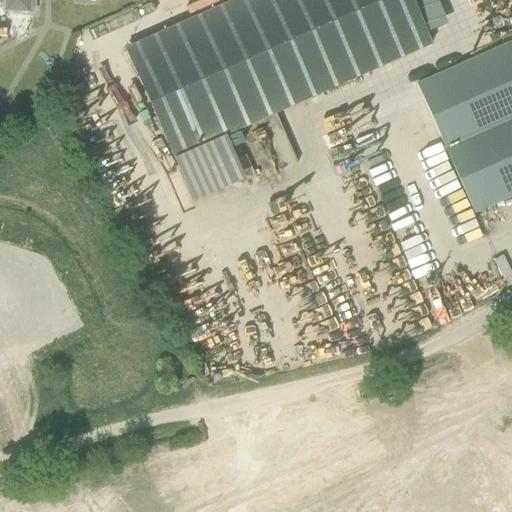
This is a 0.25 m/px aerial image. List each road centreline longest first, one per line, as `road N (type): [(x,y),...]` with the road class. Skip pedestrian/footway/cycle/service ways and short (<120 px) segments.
road 1 (unknown): [(139,0),(78,36),(75,74),(135,205),(151,225),(172,231),(220,226),(224,206),(294,161),(303,123),(445,49),(455,39),(455,0)]
road 2 (residential): [(0,474),(77,438),(359,369),(511,302)]
